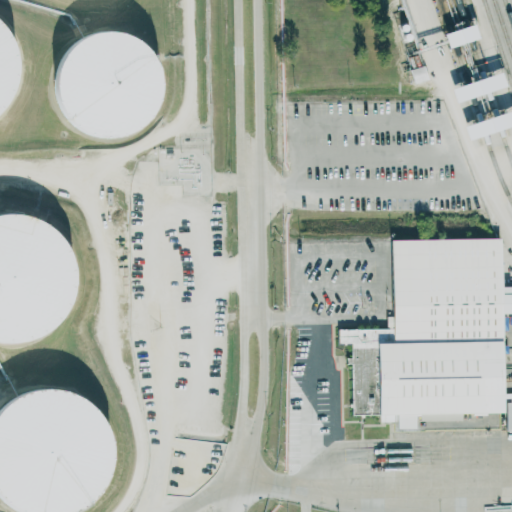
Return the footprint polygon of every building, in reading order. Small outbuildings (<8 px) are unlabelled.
[(0,22),(9,33),(16,52),(18,73),(13,93),(2,110),(0,111),(0,22)] [(439,34),(444,49),(474,38),(469,23),(439,34)] [(55,96),(54,80),(58,64),(67,49),(79,39),(95,33),(111,31),(127,35),(142,44),(152,57),(158,72),(160,89),(156,105),(147,119),(134,130),(119,136),(102,137),(86,133),(72,124),(61,112),(55,96)] [(413,84),(428,79),(424,65),(409,69),(413,84)] [(446,89),(451,103),(502,87),(497,73),(446,89)] [(0,213),(15,213),(35,218),(53,229),(66,245),(74,264),(75,285),(70,305),(59,322),(43,335),(24,343),(3,344),(0,343),(0,213)] [(511,312),(502,313),(502,341),(501,341),(503,412),(415,414),(415,427),(397,428),(397,414),(395,414),(395,422),(380,422),(380,414),(353,415),(351,344),(338,345),(337,329),(351,329),(393,328),(391,240),(500,237),(501,285),(511,285),(511,294),(511,312)] [(0,408),(14,397),(33,389),(54,388),(74,393),(91,404),(105,420),(112,439),(114,460),(109,480),(98,497),(82,510),(77,511),(18,511),(5,503),(0,497),(0,408)]
